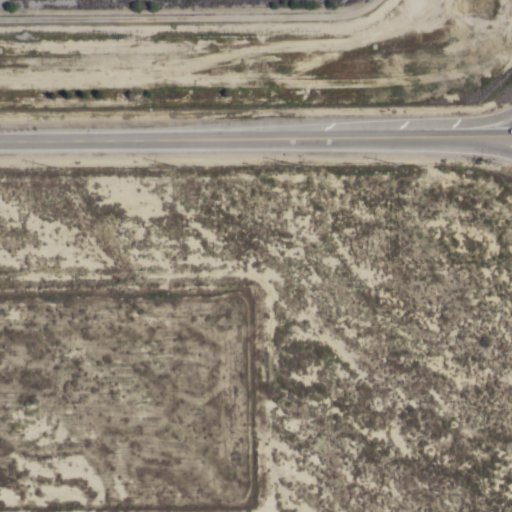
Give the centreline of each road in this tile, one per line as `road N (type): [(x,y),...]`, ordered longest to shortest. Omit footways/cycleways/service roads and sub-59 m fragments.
road 1 (primary): [(511,132),(0,150)]
road 2 (primary): [(511,111),(480,123),(256,131),(217,143)]
